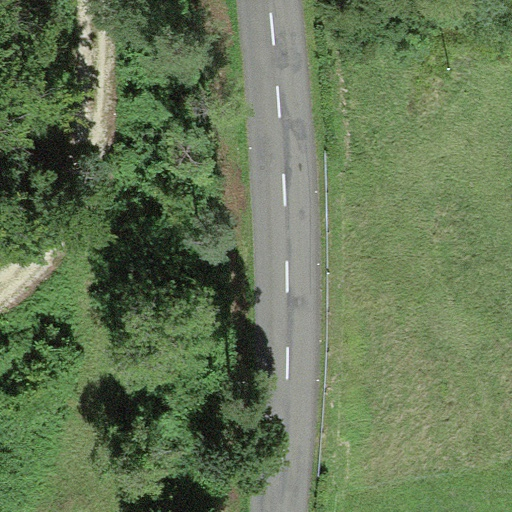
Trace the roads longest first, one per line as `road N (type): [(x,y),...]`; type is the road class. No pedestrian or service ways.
road 1 (tertiary): [(271,0),(290,262),(290,421),(280,511)]
road 2 (track): [(0,301),(92,156),(92,0)]
